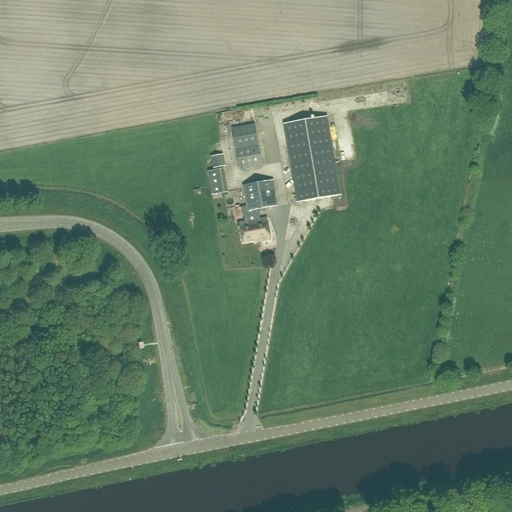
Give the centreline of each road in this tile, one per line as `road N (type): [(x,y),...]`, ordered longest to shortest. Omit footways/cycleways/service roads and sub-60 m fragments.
road 1 (tertiary): [(511,385),(192,449)]
road 2 (tertiary): [(174,400),(155,298),(136,260),(83,225),(0,225)]
road 3 (tertiary): [(174,452),(0,489)]
road 4 (tertiary): [(373,511),(511,484)]
